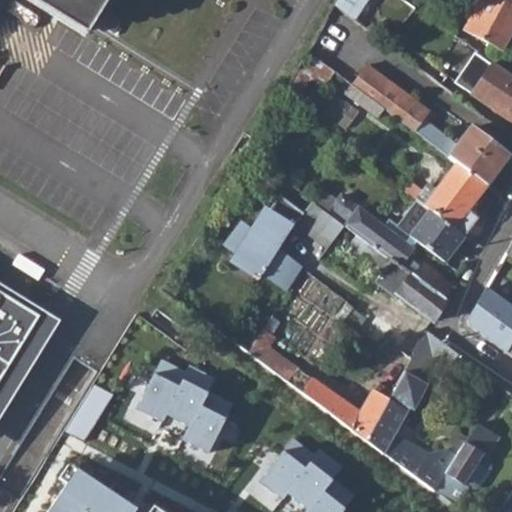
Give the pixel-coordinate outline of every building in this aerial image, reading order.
[(29,0),(72,27),(88,0),(29,0)] [(340,0),(337,7),(355,21),(369,0),(340,0)] [(511,0),(484,0),(468,33),(506,50),(511,36),(511,0)] [(329,20),(350,36),(359,24),(355,21),(337,7),(329,20)] [(368,30),(375,35),(378,30),(372,26),(368,30)] [(456,81),(511,119),(511,76),(492,63),(476,51),(456,81)] [(299,71),(325,88),(335,72),(309,54),(299,71)] [(458,161),(489,183),(511,154),(473,127),(459,143),(425,118),(430,110),(369,65),(354,85),(387,109),(458,161)] [(379,120),(387,109),(354,85),(346,95),(379,120)] [(339,95),(326,112),(347,128),(361,110),(339,95)] [(250,156),(258,162),(273,136),(265,130),(250,156)] [(458,161),(438,188),(425,204),(455,226),(466,233),(479,214),(469,208),(489,183),(458,161)] [(422,202),(425,204),(438,188),(429,182),(417,198),(422,202)] [(393,258),(400,264),(408,252),(414,245),(409,241),(413,235),(401,227),(394,222),(389,227),(343,195),(339,200),(328,192),(318,204),(344,223),(357,232),(393,258)] [(302,212),(278,195),(266,212),(252,232),(241,225),(225,247),(238,256),(233,264),(259,279),(262,273),(281,287),(295,263),(276,250),(294,224),(302,212)] [(302,212),(294,224),(327,248),(344,223),(318,204),(310,199),(302,212)] [(413,235),(446,258),(466,233),(455,226),(425,204),(422,202),(401,227),(413,235)] [(383,273),(393,258),(357,232),(347,247),(383,273)] [(456,285),(408,252),(400,264),(448,296),(456,285)] [(400,264),(393,258),(383,273),(376,282),(396,296),(397,295),(433,320),(448,296),(400,264)] [(295,263),(281,287),(287,290),(301,267),(295,263)] [(44,280),(23,268),(14,283),(35,295),(44,280)] [(469,325),(508,354),(511,347),(511,297),(508,295),(511,288),(511,281),(497,271),(468,320),(469,325)] [(0,368),(32,314),(0,294),(0,368)] [(343,325),(392,360),(403,346),(408,339),(358,303),(354,310),(343,325)] [(337,320),(343,325),(354,310),(348,306),(337,320)] [(429,386),(420,380),(434,354),(451,367),(459,355),(428,331),(387,404),(367,441),(390,458),(436,492),(457,458),(446,449),(426,452),(396,436),(408,413),(413,416),(429,386)] [(186,372),(162,359),(132,417),(159,431),(166,417),(188,429),(181,443),(208,457),(234,408),(209,394),(217,380),(189,365),(186,372)] [(290,367),(282,377),(367,441),(387,404),(372,395),(360,415),(329,392),(331,388),(306,369),(301,375),(290,367)] [(436,492),(454,507),(467,487),(463,485),(485,451),(481,448),(487,439),(473,431),(457,458),(436,492)] [(314,455),(292,439),(253,491),(278,510),(287,497),(307,511),(306,511),(345,511),(356,498),(333,481),(343,468),(318,449),(314,455)] [(128,511),(130,511),(70,471),(42,511),(128,511)] [(497,488),(480,511),(498,511),(508,496),(497,488)] [(498,511),(511,511),(511,495),(510,494),(508,496),(498,511)]
